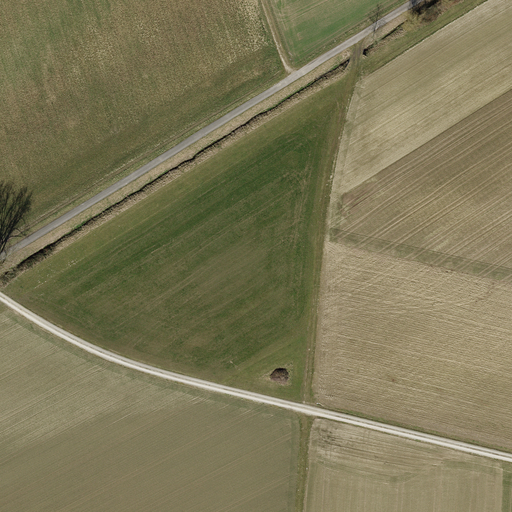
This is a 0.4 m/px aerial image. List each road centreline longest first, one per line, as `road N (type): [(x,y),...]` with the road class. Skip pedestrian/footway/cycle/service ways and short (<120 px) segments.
road 1 (track): [(0,294),(58,331),(139,366),(511,456)]
road 2 (track): [(418,0),(0,259)]
road 3 (track): [(299,511),(328,171),(360,36)]
